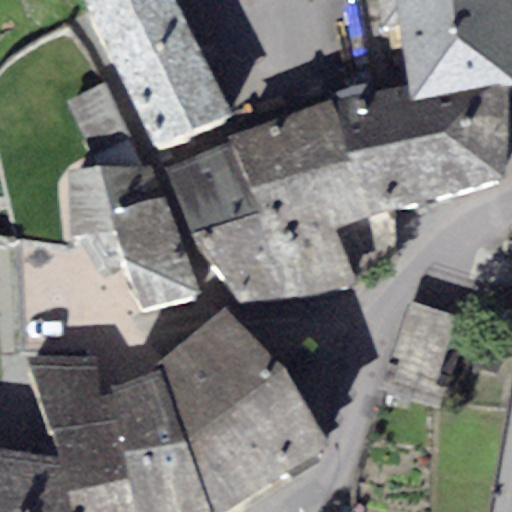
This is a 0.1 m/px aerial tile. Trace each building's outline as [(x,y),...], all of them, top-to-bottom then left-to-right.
[(177,0),(79,0),(156,148),(232,114),(177,0)] [(511,0),(380,0),(385,30),(402,27),(411,88),(415,101),(506,85),(511,84),(511,0)] [(152,167),(106,84),(68,102),(104,168),(152,167)] [(415,101),(411,88),(331,102),(381,216),(506,178),(506,85),(415,101)] [(334,233),(381,216),(331,102),(233,137),(237,145),(262,213),(320,201),(334,233)] [(237,145),(169,170),(200,249),(244,299),(356,285),(334,233),(320,201),(262,213),(237,145)] [(71,171),(74,237),(116,231),(111,216),(165,199),(152,167),(104,168),(71,171)] [(145,312),(204,295),(170,197),(165,199),(111,216),(116,231),(145,312)] [(231,511),(331,449),(226,315),(160,371),(214,511),(231,511)] [(0,511),(139,511),(118,390),(112,359),(33,358),(62,458),(0,449),(0,511)] [(118,390),(139,511),(214,511),(160,371),(118,390)]
